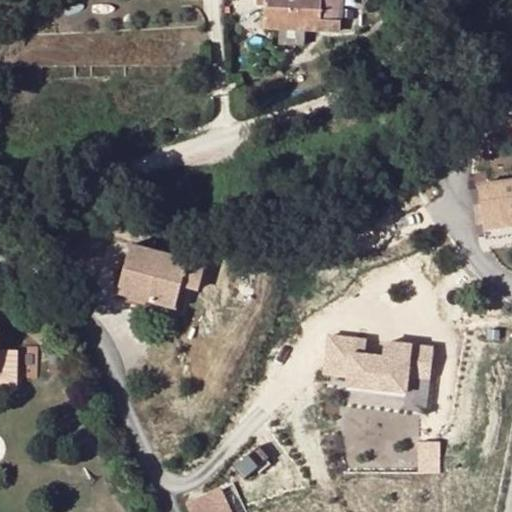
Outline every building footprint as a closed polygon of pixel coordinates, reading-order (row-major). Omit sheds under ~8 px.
[(17,16),(25,0),(10,0),(6,9),(17,16)] [(265,28),(281,28),(305,29),(332,31),(340,31),(341,0),(266,0),(266,6),(265,28)] [(305,45),(305,29),(281,28),(280,44),(305,45)] [(511,181),(479,186),(486,231),(511,227),(511,181)] [(196,247),(201,228),(171,220),(165,239),(196,247)] [(176,309),(182,286),(189,261),(133,246),(120,293),(176,309)] [(189,261),(182,286),(196,291),(199,291),(206,265),(189,261)] [(366,341),(329,337),(325,374),(348,377),(347,387),(406,394),(408,376),(430,378),(433,349),(386,343),(384,358),(365,356),(366,341)] [(0,385),(19,384),(18,340),(0,340),(0,385)] [(23,346),(23,374),(38,373),(38,346),(23,346)] [(232,511),(221,489),(186,505),(189,511),(232,511)]
